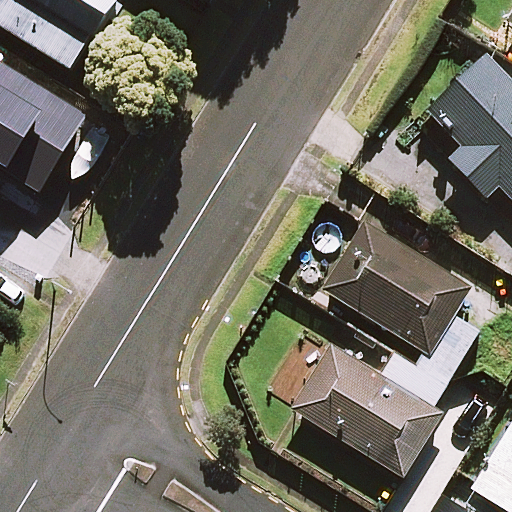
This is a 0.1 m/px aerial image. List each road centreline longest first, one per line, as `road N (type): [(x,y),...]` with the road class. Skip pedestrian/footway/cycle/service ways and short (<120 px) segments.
road 1 (residential): [(332,0),(71,429)]
road 2 (residential): [(206,511),(71,429)]
